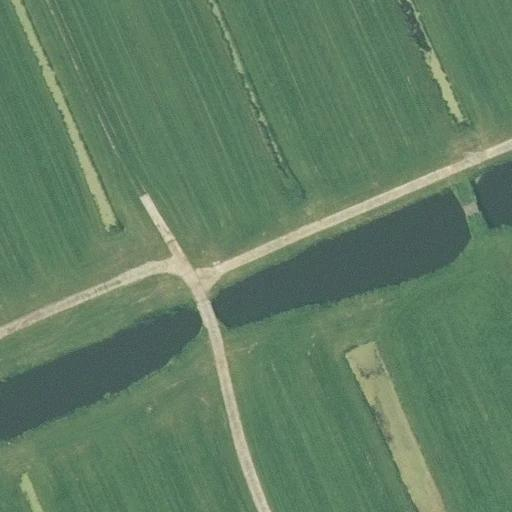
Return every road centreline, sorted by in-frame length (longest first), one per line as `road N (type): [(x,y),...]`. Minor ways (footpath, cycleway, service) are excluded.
road 1 (track): [(192,284),(511,144)]
road 2 (track): [(0,333),(179,262),(145,198)]
road 3 (track): [(265,511),(192,284)]
